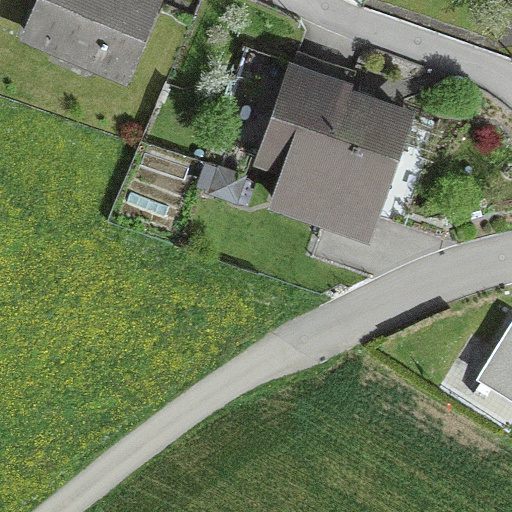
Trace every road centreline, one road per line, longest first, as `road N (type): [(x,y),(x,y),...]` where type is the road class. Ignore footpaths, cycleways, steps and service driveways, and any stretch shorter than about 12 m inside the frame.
road 1 (unclassified): [(511,262),(366,310),(130,460),(68,511)]
road 2 (residential): [(304,0),(511,77)]
